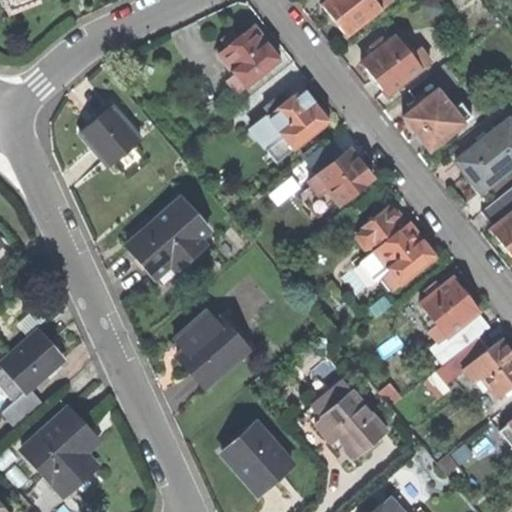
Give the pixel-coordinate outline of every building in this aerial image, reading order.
[(41,4),(39,0),(24,0),(15,4),(14,0),(2,0),(9,17),(41,4)] [(345,36),(381,9),(374,0),(323,0),(319,3),(345,36)] [(374,0),(381,9),(389,2),(387,0),(374,0)] [(236,93),(277,61),(279,50),(276,45),(267,45),(259,35),(253,27),(237,40),(227,48),(218,55),(234,74),(226,81),(236,93)] [(221,40),(227,48),(237,40),(231,33),(221,40)] [(386,95),(421,69),(410,55),(396,36),(386,44),(380,48),(374,52),(361,63),(386,95)] [(370,47),(374,52),(380,48),(386,44),(381,38),(370,47)] [(420,48),(410,55),(421,69),(430,62),(420,48)] [(268,114),(266,117),(281,136),(274,143),(285,155),(327,122),(328,114),(322,107),(315,106),(307,97),(302,89),(288,100),(268,114)] [(429,150),(463,124),(452,110),(437,91),(427,98),(423,102),(419,105),(403,117),(429,150)] [(414,99),(419,105),(423,102),(427,98),(423,92),(414,99)] [(263,108),(268,114),(288,100),(283,93),(263,108)] [(452,110),(463,124),(471,117),(461,103),(452,110)] [(87,126),(78,133),(90,149),(92,151),(106,168),(114,161),(134,145),(138,141),(110,107),(87,126)] [(281,136),(266,117),(250,129),(275,163),(285,155),(274,143),(281,136)] [(482,140),(456,162),(465,173),(480,192),(511,167),(511,125),(508,120),(489,135),(485,138),(482,140)] [(479,136),(482,140),(485,138),(489,135),(486,131),(479,136)] [(144,157),(134,145),(114,161),(124,173),(144,157)] [(339,205),(373,178),(356,158),(350,150),(309,182),(319,196),(327,189),(339,205)] [(277,204),(298,189),(290,177),(269,194),(277,204)] [(511,187),(481,211),(494,227),(511,213),(511,187)] [(178,200),(125,246),(137,260),(152,277),(152,278),(166,266),(172,271),(201,246),(196,240),(207,231),(178,200)] [(373,251),(402,227),(398,222),(402,219),(397,212),(390,204),(352,234),(369,254),(373,251)] [(511,213),(494,227),(490,230),(511,257),(511,213)] [(402,227),(373,251),(389,271),(381,277),(391,290),(434,256),(434,247),(429,240),(421,240),(408,223),(402,227)] [(389,271),(373,251),(369,254),(359,262),(375,282),(381,277),(389,271)] [(456,328),(475,312),(477,311),(463,293),(451,278),(440,286),(428,296),(419,304),(435,324),(427,330),(437,343),(456,328)] [(424,291),(428,296),(440,286),(436,281),(424,291)] [(390,296),(384,300),(388,305),(394,301),(390,296)] [(382,298),(367,309),(373,317),(388,305),(384,300),(382,298)] [(489,329),(475,312),(456,328),(469,344),(479,337),(489,329)] [(214,322),(205,313),(173,342),(181,351),(175,357),(189,372),(204,389),(246,351),(216,319),(214,322)] [(0,413),(13,428),(41,405),(28,389),(60,360),(47,344),(36,331),(0,361),(0,390),(11,403),(0,412),(0,413)] [(454,356),(464,368),(488,349),(479,337),(469,344),(454,356)] [(499,340),(488,349),(464,368),(462,370),(473,383),(480,378),(496,398),(511,385),(511,355),(499,340)] [(462,370),(464,368),(454,356),(440,368),(435,372),(444,384),(462,370)] [(310,406),(319,417),(351,391),(341,379),(310,406)] [(389,406),(398,399),(387,385),(378,392),(389,406)] [(320,419),(332,432),(338,439),(354,459),(385,433),(351,391),(319,417),(320,419)] [(62,496),(94,466),(89,461),(82,453),(67,437),(79,426),(79,425),(65,409),(20,451),(62,496)] [(325,438),(332,432),(320,419),(314,424),(325,438)] [(289,466),(254,425),(221,453),(256,494),(278,476),(282,473),(289,466)] [(511,447),(511,430),(508,425),(500,432),(511,447)] [(94,442),(79,426),(67,437),(82,453),(94,442)] [(334,442),(338,439),(332,432),(325,438),(331,445),(334,442)] [(463,442),(448,454),(456,465),(471,453),(463,442)] [(447,473),(456,465),(448,454),(438,462),(447,473)] [(402,511),(389,497),(371,511),(402,511)]
